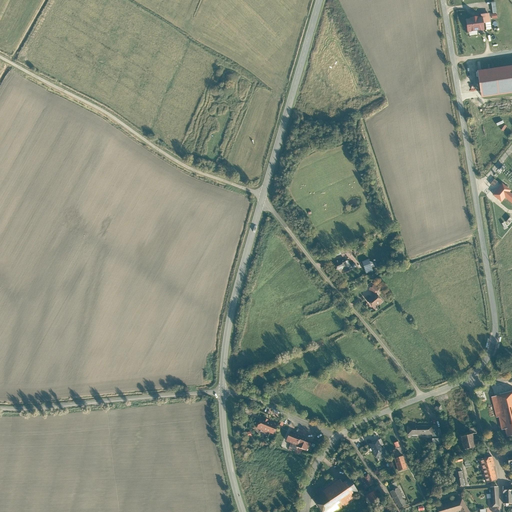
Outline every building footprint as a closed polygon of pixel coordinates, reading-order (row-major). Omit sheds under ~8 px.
[(485,17),(486,28),(493,27),(492,13),(484,14),(485,17)] [(467,19),(468,32),(487,30),(486,28),(485,17),(467,19)] [(511,66),(479,71),(483,97),(511,93),(511,66)] [(510,191),(500,183),(490,195),(500,203),(504,199),(511,205),(511,195),(508,193),(510,191)] [(350,272),(344,258),(331,265),(335,274),(343,270),(345,274),(350,272)] [(371,272),(367,260),(360,263),(364,274),(371,272)] [(377,291),(371,283),(367,286),(372,295),(377,291)] [(372,311),(382,301),(374,293),(364,303),(372,311)] [(511,391),(492,396),(500,431),(504,430),(506,438),(511,436),(511,391)] [(273,436),(277,426),(261,419),(257,429),(273,436)] [(434,425),(406,426),(406,434),(434,434),(434,425)] [(469,429),(470,433),(459,435),(460,438),(461,437),(464,450),(476,447),(473,434),(477,433),(476,427),(469,429)] [(300,436),(289,432),(286,441),(296,445),(295,448),(306,453),(311,442),(300,437),(300,436)] [(382,453),(375,440),(367,444),(373,457),(382,453)] [(407,468),(403,456),(395,458),(399,471),(407,468)] [(493,456),(478,459),(484,482),(495,479),(492,467),(495,466),(493,456)] [(462,472),(455,472),(456,486),(463,486),(462,472)] [(374,484),(368,474),(359,479),(363,486),(366,484),(368,487),(374,484)] [(361,492),(349,475),(341,481),(339,479),(323,490),(320,487),(314,491),(317,496),(315,497),(317,499),(312,502),(319,511),(339,511),(356,500),(354,497),(361,492)] [(406,504),(398,487),(390,492),(399,508),(406,504)] [(504,506),(511,505),(511,487),(503,488),(504,506)] [(489,508),(498,508),(497,489),(488,489),(489,508)] [(379,500),(375,491),(367,495),(372,504),(379,500)] [(467,511),(460,500),(435,507),(436,511),(467,511)]
